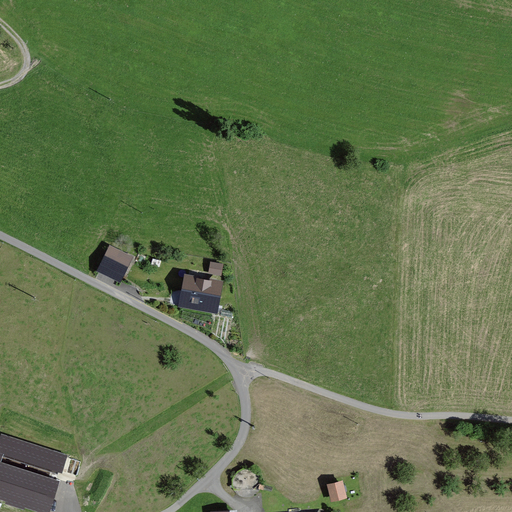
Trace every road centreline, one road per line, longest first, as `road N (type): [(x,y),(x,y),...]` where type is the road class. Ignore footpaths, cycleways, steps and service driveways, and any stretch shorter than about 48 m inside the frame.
road 1 (residential): [(236,366),(394,412),(511,417)]
road 2 (residential): [(0,233),(214,343),(236,366)]
